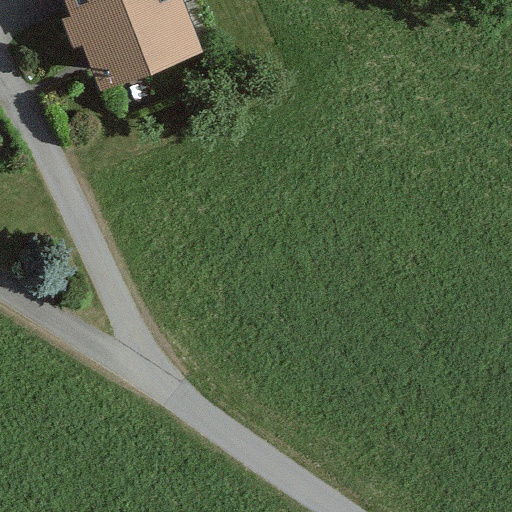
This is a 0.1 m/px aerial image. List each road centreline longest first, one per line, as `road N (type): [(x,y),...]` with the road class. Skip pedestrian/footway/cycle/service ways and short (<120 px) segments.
road 1 (track): [(153,372),(102,246),(0,61)]
road 2 (residential): [(346,511),(153,372)]
